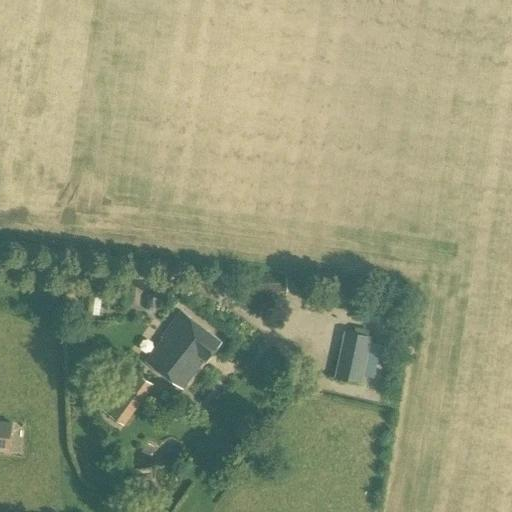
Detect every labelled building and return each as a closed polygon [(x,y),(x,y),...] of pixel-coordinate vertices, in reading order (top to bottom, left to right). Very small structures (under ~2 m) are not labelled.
[(246,294),(287,291),(286,274),(245,277),(246,294)] [(207,360),(222,340),(182,310),(162,336),(164,337),(147,361),(183,388),(205,358),(207,360)] [(361,384),(371,337),(345,332),(334,378),(361,384)] [(122,424),(152,383),(133,369),(103,410),(122,424)] [(0,445),(9,446),(11,423),(0,421),(0,445)]
